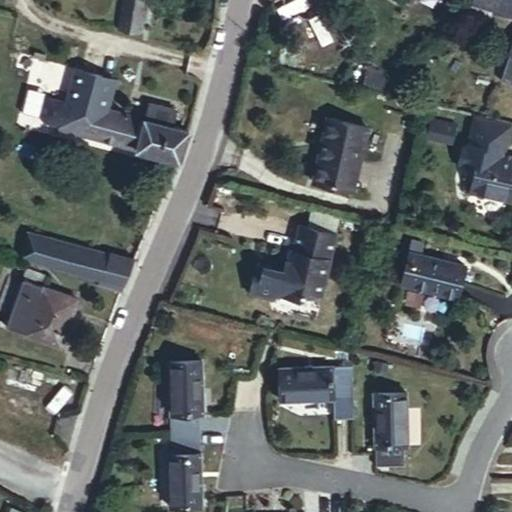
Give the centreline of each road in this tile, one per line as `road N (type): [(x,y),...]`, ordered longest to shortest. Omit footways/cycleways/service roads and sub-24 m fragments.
road 1 (residential): [(249,0),(192,188),(132,318),(73,488)]
road 2 (residential): [(463,501),(251,467),(247,402)]
road 3 (residential): [(463,501),(478,440),(511,392)]
